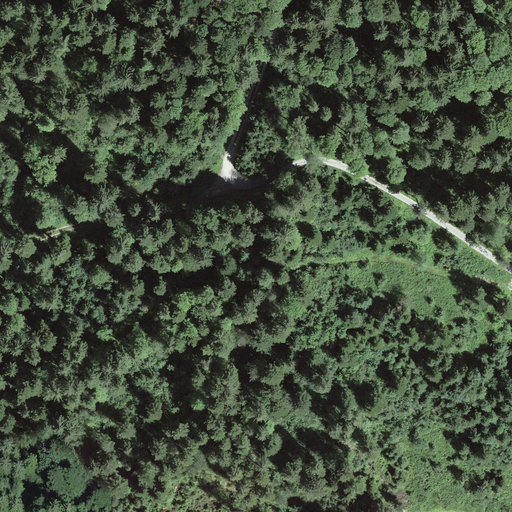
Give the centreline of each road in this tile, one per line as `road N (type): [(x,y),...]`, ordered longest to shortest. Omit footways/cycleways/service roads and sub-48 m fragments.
road 1 (track): [(511,283),(383,255),(297,264),(121,329),(78,352),(0,415)]
road 2 (track): [(282,0),(218,192),(87,224),(0,256)]
road 3 (track): [(511,268),(446,220),(323,160),(218,192)]
